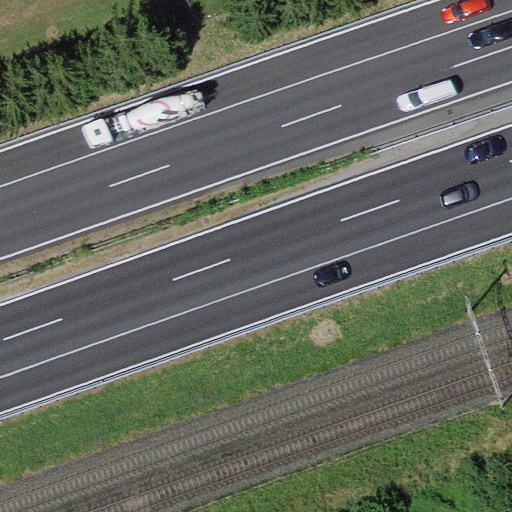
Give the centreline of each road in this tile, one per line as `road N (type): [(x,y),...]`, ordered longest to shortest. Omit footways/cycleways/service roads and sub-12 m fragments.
road 1 (motorway): [(0,341),(511,162)]
road 2 (motorway): [(511,47),(0,224)]
